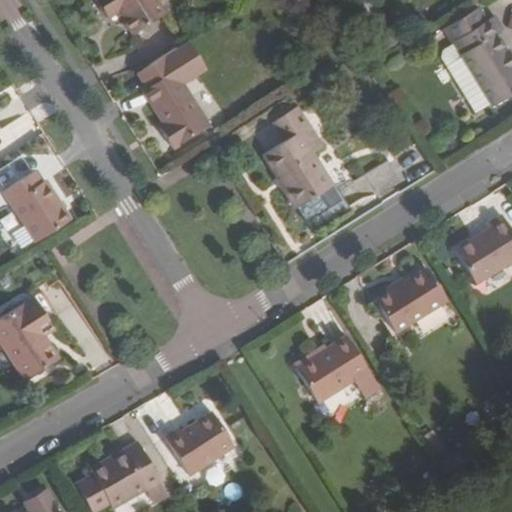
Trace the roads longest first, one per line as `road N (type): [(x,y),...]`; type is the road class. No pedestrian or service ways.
road 1 (residential): [(206,333),(4,0)]
road 2 (residential): [(206,333),(511,144)]
road 3 (residential): [(0,454),(206,333)]
road 4 (track): [(336,511),(206,333)]
